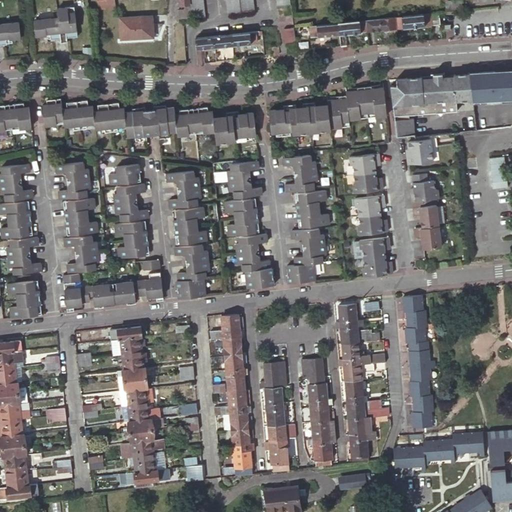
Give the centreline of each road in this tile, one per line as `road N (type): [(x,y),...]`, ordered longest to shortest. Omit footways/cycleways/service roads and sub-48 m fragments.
road 1 (tertiary): [(511,49),(363,59),(258,83),(0,79)]
road 2 (residential): [(387,285),(399,425),(383,459),(385,478),(413,500)]
road 3 (residential): [(39,145),(60,323)]
road 4 (residential): [(60,323),(84,493)]
road 5 (residential): [(194,308),(212,478)]
road 6 (residential): [(151,153),(174,310)]
road 7 (residential): [(264,145),(285,297)]
road 8 (residential): [(392,141),(407,282)]
road 9 (residential): [(249,339),(262,473)]
road 10 (residential): [(291,334),(306,467)]
road 11 (residential): [(331,330),(342,463)]
